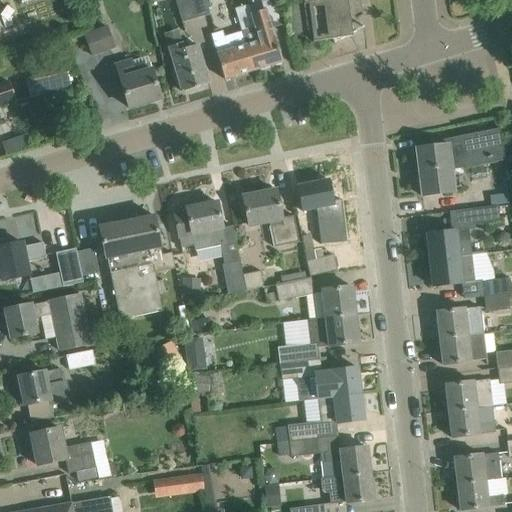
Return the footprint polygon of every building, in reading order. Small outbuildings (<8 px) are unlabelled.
[(62,0),(69,17),(88,10),(84,0),(62,0)] [(175,0),(182,22),(197,17),(192,0),(175,0)] [(192,0),(197,17),(209,14),(208,8),(211,7),(208,0),(192,0)] [(348,1),(304,7),(286,9),(289,35),(312,32),(313,42),(332,39),(334,43),(344,37),(352,36),(352,33),(355,32),(351,24),(348,1)] [(246,45),(253,71),(282,62),(266,10),(250,15),(254,28),(241,32),(245,45),(246,45)] [(116,49),(107,26),(96,30),(104,53),(116,49)] [(164,34),(168,47),(182,92),(209,84),(197,45),(183,49),(177,29),(164,34)] [(210,34),(224,79),(253,71),(246,45),(245,45),(228,50),(222,31),(210,34)] [(116,65),(129,108),(160,98),(150,62),(134,67),(132,61),(116,65)] [(33,95),(70,83),(66,70),(29,83),(33,95)] [(0,102),(16,97),(11,82),(0,85),(0,102)] [(506,159),(499,128),(442,140),(443,145),(415,148),(416,149),(422,195),(421,195),(421,196),(454,192),(451,169),(506,159)] [(2,142),(6,155),(14,153),(10,140),(2,142)] [(328,180),(297,186),(302,211),(316,210),(321,245),(346,241),(341,200),(333,201),(328,180)] [(276,190),(243,197),(249,226),(268,222),(273,248),(299,242),(295,221),(282,224),(282,219),(276,190)] [(508,194),(490,196),(491,206),(497,206),(509,204),(508,194)] [(186,211),(174,214),(181,248),(194,245),(195,250),(225,244),(221,229),(222,228),(217,202),(202,205),(199,203),(191,205),(189,208),(186,209),(186,211)] [(499,221),(497,206),(491,206),(471,209),(473,225),(499,221)] [(154,215),(126,221),(146,314),(162,311),(154,273),(175,269),(171,253),(162,255),(154,215)] [(119,319),(146,314),(126,221),(99,227),(106,261),(107,260),(113,292),(115,303),(119,319)] [(427,234),(430,260),(471,255),(468,229),(427,234)] [(318,233),(301,236),(306,260),(305,261),(309,276),(337,270),(334,255),(323,257),(318,233)] [(23,247),(22,243),(0,247),(0,268),(3,281),(29,275),(26,262),(46,258),(43,243),(23,247)] [(98,273),(93,249),(77,252),(83,277),(98,273)] [(60,281),(61,287),(82,283),(75,250),(55,254),(55,257),(60,281)] [(433,287),(474,282),(471,255),(430,260),(433,287)] [(423,260),(409,263),(413,286),(427,284),(423,260)] [(246,290),(243,275),(240,261),(222,265),(228,294),(246,290)] [(260,272),(243,275),(246,290),(263,287),(260,272)] [(511,293),(510,277),(495,279),(482,281),(483,297),(508,294),(511,293)] [(200,279),(183,278),(182,295),(199,296),(200,279)] [(310,278),(305,279),(282,283),(275,285),(278,301),(314,294),(310,278)] [(321,290),(322,294),(324,317),(355,314),(352,286),(321,290)] [(31,304),(4,309),(10,339),(37,333),(34,319),(52,315),(60,351),(91,345),(80,293),(49,300),(49,301),(31,305),(31,304)] [(265,295),(266,303),(275,302),(273,293),(265,295)] [(509,309),(508,294),(483,297),(485,311),(509,309)] [(189,332),(185,311),(184,306),(178,307),(184,333),(189,332)] [(436,312),(439,339),(482,334),(479,308),(436,312)] [(185,311),(189,332),(194,331),(191,309),(185,311)] [(278,348),(280,365),(319,360),(318,348),(359,343),(355,314),(324,317),(324,318),(309,320),(307,321),(309,344),(278,348)] [(210,318),(197,319),(199,332),(211,330),(210,318)] [(486,360),(482,334),(439,339),(442,365),(486,360)] [(179,357),(173,341),(157,348),(164,364),(179,357)] [(205,369),(203,348),(184,350),(187,372),(205,369)] [(66,356),(69,370),(95,365),(92,350),(66,356)] [(511,351),(495,354),(496,369),(511,366),(511,351)] [(318,399),(361,394),(357,367),(331,370),(331,371),(320,372),(319,360),(280,365),(281,380),(292,379),(297,388),(298,401),(318,399)] [(511,366),(496,369),(498,385),(511,382),(511,366)] [(44,371),(18,376),(25,406),(49,401),(50,406),(67,403),(66,396),(70,395),(67,380),(62,381),(60,369),(45,372),(44,371)] [(208,395),(210,376),(192,375),(190,393),(208,395)] [(445,385),(448,412),(476,408),(476,409),(491,407),(488,380),(445,385)] [(187,402),(180,392),(172,397),(180,407),(187,402)] [(361,394),(318,399),(321,425),(337,423),(364,420),(361,394)] [(31,411),(32,418),(51,415),(50,404),(41,405),(42,409),(31,411)] [(478,424),(476,409),(476,408),(448,412),(451,438),(495,433),(493,422),(478,424)] [(174,437),(180,438),(185,435),(186,430),(183,424),(178,423),(173,426),(171,432),(174,437)] [(287,429),(289,443),(317,440),(315,426),(287,429)] [(59,429),(31,434),(37,466),(66,460),(68,472),(75,470),(77,482),(97,478),(90,441),(63,446),(59,429)] [(318,453),(317,440),(289,443),(277,444),(279,456),(290,455),(291,457),(318,453)] [(320,479),(320,480),(370,474),(367,447),(340,450),(324,452),(326,463),(320,464),(322,479),(320,479)] [(454,458),(457,485),(484,481),(500,479),(497,453),(454,458)] [(116,474),(113,462),(108,463),(110,475),(116,474)] [(249,469),(241,470),(242,479),(250,478),(249,469)] [(202,474),(165,479),(167,497),(204,492),(202,474)] [(370,474),(320,480),(322,490),(326,494),(329,494),(330,504),(348,502),(373,500),(370,474)] [(215,511),(209,475),(202,476),(204,492),(207,511),(215,511)] [(505,478),(500,479),(484,481),(457,485),(460,511),(504,505),(502,494),(507,494),(505,478)] [(281,508),(279,487),(264,489),(267,510),(281,508)] [(121,511),(118,497),(110,499),(110,497),(70,504),(70,503),(21,511),(121,511)]
